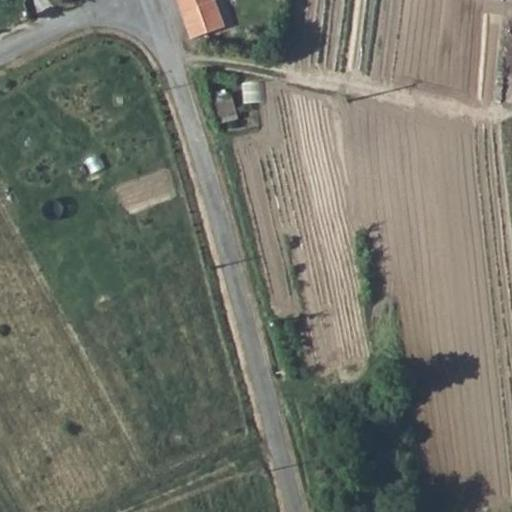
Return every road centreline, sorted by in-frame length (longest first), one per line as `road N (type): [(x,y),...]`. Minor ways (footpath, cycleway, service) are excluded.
road 1 (unclassified): [(295,511),(231,262),(149,0)]
road 2 (track): [(511,103),(303,74),(174,69)]
road 3 (unclassified): [(0,55),(135,0)]
